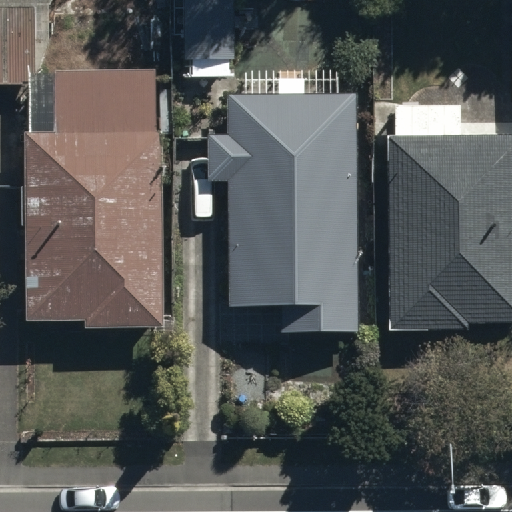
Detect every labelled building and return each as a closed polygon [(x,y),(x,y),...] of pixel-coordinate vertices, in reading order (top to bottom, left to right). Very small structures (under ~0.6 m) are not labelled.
[(0,0),(0,91),(24,91),(24,71),(33,71),(32,0),(0,0)] [(177,0),(180,67),(231,66),(229,0),(177,0)] [(155,335),(153,141),(149,141),(148,80),(29,81),(30,142),(23,142),(24,193),(20,193),(21,235),(24,235),(25,329),(83,328),(83,336),(155,335)] [(348,104),(224,105),(224,143),(205,143),(205,186),(224,185),(225,320),(276,319),(276,342),(350,342),(348,104)] [(392,145),(383,145),(385,341),(461,341),(461,330),(511,329),(511,142),(457,143),(457,109),(391,109),(392,145)]
